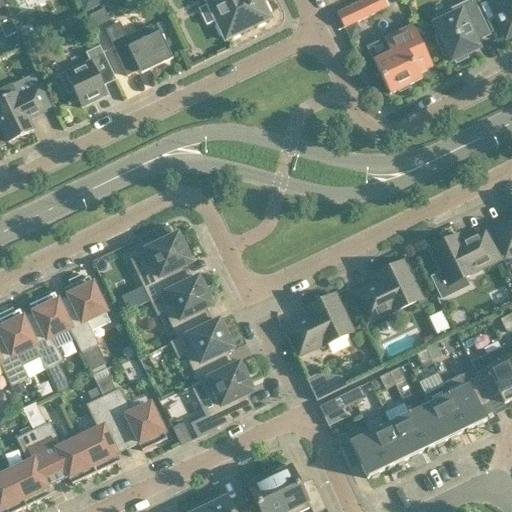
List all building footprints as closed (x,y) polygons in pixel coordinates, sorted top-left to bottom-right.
[(0,0),(0,26),(6,40),(18,34),(1,0),(0,0)] [(137,0),(137,2),(140,7),(146,9),(151,7),(153,1),(152,0),(137,0)] [(270,19),(261,0),(212,0),(221,19),(216,21),(225,41),(270,19)] [(387,9),(382,0),(366,0),(337,14),(345,29),(357,24),(387,9)] [(511,0),(501,0),(491,5),(506,37),(511,34),(511,0)] [(475,42),(489,36),(472,1),(437,18),(438,21),(433,23),(434,26),(439,37),(436,39),(444,56),(448,54),(451,62),(454,60),(456,64),(467,59),(465,55),(478,49),(475,42)] [(105,10),(92,16),(97,28),(111,21),(105,10)] [(141,75),(148,72),(173,60),(159,33),(158,33),(159,34),(156,35),(151,26),(127,38),(120,23),(105,31),(127,77),(139,72),(141,75)] [(357,24),(345,29),(350,41),(356,38),(360,29),(357,24)] [(391,54),(373,62),(389,96),(398,92),(399,94),(411,88),(410,86),(414,84),(421,81),(420,78),(418,74),(432,67),(412,26),(384,40),(391,54)] [(33,40),(23,44),(27,52),(36,47),(33,40)] [(82,109),(83,109),(83,108),(106,97),(108,97),(103,87),(116,81),(100,47),(85,54),(90,62),(60,77),(68,94),(73,92),(82,109)] [(0,125),(8,144),(34,131),(28,120),(34,118),(50,110),(39,87),(17,97),(15,93),(0,100),(0,125)] [(511,219),(492,229),(506,257),(511,253),(511,219)] [(159,244),(130,258),(144,288),(152,284),(158,297),(150,301),(151,302),(198,279),(195,280),(191,282),(184,267),(187,265),(191,264),(184,250),(188,249),(182,237),(179,239),(177,236),(171,239),(165,228),(154,233),(159,244)] [(458,236),(430,250),(441,273),(431,278),(442,299),(468,287),(464,279),(476,274),(474,272),(498,260),(485,232),(461,244),(458,236)] [(415,261),(407,265),(410,273),(418,269),(415,261)] [(368,323),(391,312),(392,314),(420,300),(402,263),(375,276),(378,284),(354,295),(368,323)] [(67,297),(57,302),(75,341),(82,354),(91,372),(106,365),(97,347),(98,346),(87,321),(105,312),(89,278),(84,280),(81,276),(68,282),(70,287),(73,294),(67,297)] [(199,282),(198,279),(151,302),(158,316),(167,311),(173,323),(171,324),(179,340),(171,344),(171,345),(219,322),(218,322),(212,325),(205,310),(211,307),(205,293),(208,292),(203,280),(199,282)] [(33,314),(22,319),(40,357),(47,371),(63,363),(57,350),(75,341),(57,302),(53,295),(50,296),(49,294),(36,300),(37,303),(35,304),(39,311),(33,314)] [(299,356),(323,345),(324,347),(352,333),(333,296),(306,309),(309,317),(285,328),(299,356)] [(22,366),(40,357),(22,319),(18,312),(14,314),(12,309),(0,315),(0,363),(12,387),(28,379),(22,366)] [(511,329),(511,319),(510,315),(500,320),(506,332),(511,329)] [(192,387),(192,388),(239,365),(232,368),(225,353),(232,350),(225,336),(229,335),(223,323),(220,325),(219,322),(171,345),(178,359),(188,354),(194,366),(192,367),(199,383),(192,387)] [(416,354),(422,366),(432,361),(426,349),(416,354)] [(511,369),(506,357),(505,358),(501,349),(471,364),(476,374),(490,404),(487,396),(498,391),(504,405),(511,401),(511,369)] [(490,404),(476,374),(471,364),(474,370),(443,385),(444,386),(467,434),(468,434),(467,432),(475,428),(476,430),(483,426),(482,424),(486,423),(479,409),(490,404)] [(240,368),(239,365),(192,388),(199,402),(209,398),(215,409),(208,413),(216,430),(254,412),(246,396),(252,393),(246,379),(250,378),(244,366),(240,368)] [(395,386),(405,381),(399,369),(389,374),(395,386)] [(379,378),(385,391),(395,386),(389,374),(379,378)] [(103,398),(128,450),(144,442),(147,448),(142,451),(142,452),(167,440),(151,406),(132,415),(120,390),(116,392),(108,376),(95,382),(103,398)] [(306,380),(316,402),(346,388),(341,377),(316,376),(306,380)] [(66,381),(55,387),(58,393),(69,388),(66,381)] [(22,383),(12,388),(16,395),(26,390),(22,383)] [(446,442),(449,440),(450,442),(457,439),(456,437),(465,433),(466,434),(467,434),(444,386),(424,396),(429,405),(446,442)] [(360,388),(350,393),(355,404),(366,399),(360,388)] [(324,419),(343,410),(355,404),(350,393),(319,408),(324,419)] [(128,450),(103,398),(87,406),(98,431),(80,440),(96,474),(121,462),(120,461),(115,464),(111,458),(128,450)] [(443,443),(446,442),(429,405),(410,414),(409,413),(408,413),(427,453),(428,453),(427,451),(436,447),(437,449),(444,445),(443,443)] [(407,461),(410,459),(411,461),(418,458),(417,456),(426,452),(427,453),(408,413),(408,414),(408,415),(390,424),(407,461)] [(33,432),(58,483),(74,476),(77,482),(72,485),(72,486),(96,474),(80,440),(62,448),(50,424),(33,432)] [(183,424),(172,429),(181,447),(192,442),(183,424)] [(404,462),(407,461),(390,424),(371,433),(370,432),(369,432),(388,472),(389,471),(388,470),(397,466),(398,468),(405,464),(404,462)] [(10,473),(27,508),(51,496),(50,495),(45,498),(42,491),(58,483),(33,432),(17,440),(28,464),(10,473)] [(387,472),(388,472),(369,432),(368,432),(369,434),(339,449),(350,471),(360,466),(367,480),(371,478),(372,480),(379,477),(378,475),(386,471),(387,472)] [(286,511),(302,511),(310,509),(311,511),(321,511),(326,510),(314,485),(302,491),(291,468),(287,470),(285,466),(286,466),(286,465),(267,472),(286,511)] [(246,511),(286,511),(267,472),(249,482),(250,484),(251,483),(253,486),(248,488),(257,506),(246,511)] [(17,511),(27,508),(10,473),(0,478),(0,511),(4,509),(5,511),(17,511)] [(232,511),(226,499),(222,501),(221,498),(222,497),(221,496),(216,498),(202,503),(206,511),(232,511)] [(206,511),(202,503),(190,511),(187,511),(206,511)]
